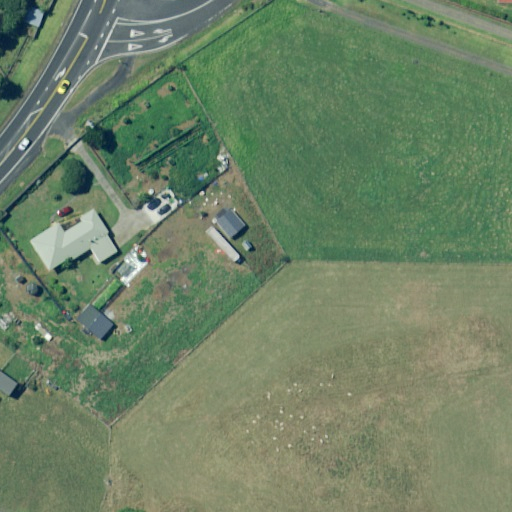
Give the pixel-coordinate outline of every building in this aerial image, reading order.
[(44,12),(24,5),(19,21),(39,28),(44,12)] [(107,233),(93,211),(61,231),(58,224),(30,242),(48,271),(70,257),(72,260),(90,248),(99,263),(116,252),(105,234),(107,233)] [(107,299),(100,293),(91,304),(99,310),(107,299)] [(99,315),(89,306),(77,319),(87,328),(99,315)] [(16,384),(0,373),(0,390),(9,396),(16,384)]
